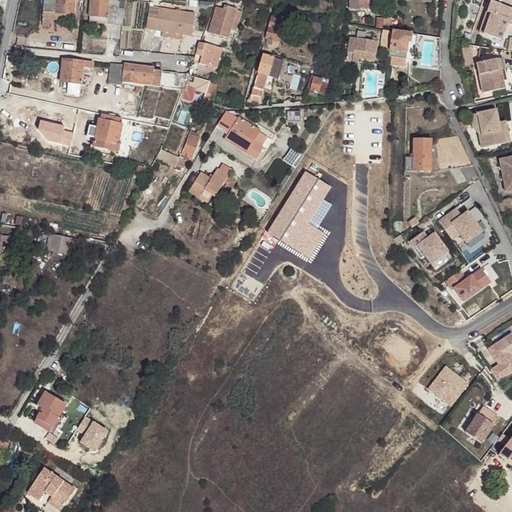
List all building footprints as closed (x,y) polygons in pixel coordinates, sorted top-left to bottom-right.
[(80,0),(44,0),(43,19),(50,20),(51,13),(56,13),(55,20),(73,22),(75,0),(78,0),(81,0),(80,0)] [(119,0),(90,0),(89,16),(90,16),(89,23),(122,25),(124,9),(119,9),(119,0)] [(374,0),(349,0),(350,9),(375,8),(374,0)] [(501,40),(507,23),(511,9),(491,2),(480,33),(501,40)] [(224,10),(217,8),(212,21),(209,33),(228,38),(227,43),(232,44),(242,12),(237,11),(238,10),(225,6),(224,10)] [(196,14),(150,7),(146,29),(163,32),(183,35),(192,37),(196,14)] [(282,20),(271,17),(265,39),(268,39),(272,41),(276,42),(282,20)] [(391,19),(377,18),(376,28),(391,29),(391,19)] [(392,33),(383,31),(380,49),(389,50),(392,33)] [(412,34),(392,31),(392,33),(389,50),(388,57),(390,58),(405,60),(408,43),(410,43),(412,34)] [(405,60),(390,58),(389,59),(389,60),(413,63),(417,35),(412,34),(410,43),(408,43),(405,60)] [(372,42),(350,38),(347,56),(374,61),(377,42),(372,42)] [(222,49),(199,43),(197,50),(203,51),(202,57),(200,64),(217,69),(222,49)] [(461,48),(464,58),(472,57),(470,46),(461,48)] [(272,93),(272,80),(273,78),(273,76),(269,74),(274,58),(263,55),(261,64),(258,75),(252,95),(250,100),(248,100),(247,102),(251,103),(251,101),(256,102),(257,98),(257,97),(261,98),(263,91),(265,87),(266,87),(265,92),(272,93)] [(465,66),(473,65),(472,57),(464,58),(465,66)] [(281,61),(274,58),(269,74),(273,76),(273,78),(276,78),(281,61)] [(93,62),(63,59),(61,82),(68,83),(67,94),(80,96),(83,67),(92,68),(93,62)] [(503,59),(496,60),(498,71),(501,70),(503,82),(507,81),(503,59)] [(496,60),(477,63),(483,93),(505,89),(503,82),(501,70),(498,71),(496,60)] [(125,65),(111,64),(109,83),(123,85),(123,83),(125,65)] [(154,68),(125,65),(123,83),(175,89),(177,73),(153,71),(154,68)] [(440,72),(426,72),(426,85),(440,85),(440,72)] [(321,79),(313,77),(310,90),(318,92),(321,79)] [(328,81),(321,79),(318,92),(325,94),(328,81)] [(217,85),(210,83),(204,100),(211,103),(217,85)] [(186,90),(183,90),(180,99),(191,102),(192,100),(195,89),(188,87),(186,90)] [(478,114),(480,125),(474,126),(480,134),(483,148),(505,144),(502,129),(500,130),(499,124),(496,111),(478,114)] [(238,119),(226,112),(218,125),(224,129),(227,124),(232,127),(229,132),(225,139),(246,153),(245,153),(256,160),(263,149),(266,150),(275,136),(259,125),(257,129),(239,117),(238,119)] [(301,112),(289,112),(288,121),(300,122),(301,112)] [(478,114),(471,115),(474,126),(480,125),(478,114)] [(101,119),(100,119),(95,140),(118,145),(122,124),(121,124),(122,119),(102,115),(101,119)] [(505,123),(499,124),(500,130),(502,129),(505,144),(509,143),(505,123)] [(195,137),(189,134),(181,155),(186,157),(191,159),(199,138),(200,135),(196,133),(195,137)] [(413,171),(431,172),(473,167),(458,137),(431,140),(414,139),(413,158),(413,171)] [(118,145),(95,140),(93,147),(119,153),(120,146),(118,145)] [(166,152),(161,150),(156,159),(161,162),(166,152)] [(180,159),(166,152),(161,162),(170,166),(176,169),(176,168),(177,166),(180,159)] [(511,158),(499,161),(506,193),(511,191),(511,158)] [(145,169),(138,166),(136,172),(143,175),(145,169)] [(211,179),(201,173),(189,192),(207,203),(212,195),(215,197),(224,182),(228,176),(218,169),(211,179)] [(166,177),(156,172),(151,170),(145,183),(147,183),(135,207),(143,211),(150,196),(153,198),(160,184),(162,185),(166,177)] [(228,176),(224,182),(226,184),(224,187),(230,191),(237,181),(228,176)] [(160,184),(153,198),(158,200),(165,186),(162,185),(160,184)] [(511,202),(510,199),(497,202),(505,217),(511,213),(511,202)] [(456,209),(438,222),(452,241),(460,235),(466,243),(482,232),(468,213),(461,217),(456,209)] [(415,218),(408,223),(412,228),(418,223),(415,218)] [(248,234),(241,230),(233,243),(240,247),(248,234)] [(423,233),(410,242),(415,249),(418,247),(431,265),(448,253),(435,234),(427,239),(423,233)] [(70,238),(49,234),(46,250),(67,255),(69,245),(70,238)] [(10,237),(2,236),(0,263),(9,263),(10,237)] [(79,240),(70,238),(69,245),(78,247),(79,240)] [(106,245),(94,243),(93,249),(104,251),(106,245)] [(460,271),(446,281),(452,291),(454,289),(464,303),(491,283),(481,269),(466,280),(460,271)] [(491,370),(497,381),(511,371),(511,350),(511,349),(511,348),(511,333),(489,348),(499,364),(491,370)] [(67,405),(45,392),(38,406),(43,409),(34,423),(50,433),(67,405)] [(488,410),(482,407),(478,414),(483,418),(488,410)] [(488,410),(483,418),(493,425),(498,417),(488,410)] [(481,444),(493,425),(483,418),(478,414),(474,421),(467,431),(465,433),(481,444)] [(504,438),(503,436),(492,451),(511,463),(511,430),(510,430),(504,438)] [(3,441),(3,442),(0,452),(6,454),(9,443),(3,441)] [(92,472),(99,460),(90,455),(88,458),(85,456),(80,465),(92,472)] [(75,490),(44,468),(27,493),(39,501),(45,493),(65,506),(75,490)] [(39,501),(43,511),(48,502),(61,511),(65,506),(45,493),(39,501)]
